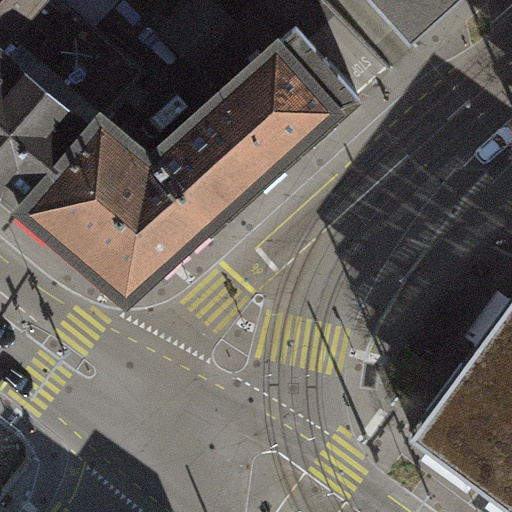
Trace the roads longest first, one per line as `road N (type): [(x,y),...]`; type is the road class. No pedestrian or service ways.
road 1 (residential): [(193,394),(401,159),(511,68)]
road 2 (secondary): [(397,511),(278,430),(193,394)]
road 3 (secondary): [(193,394),(81,328),(0,296)]
road 4 (secondary): [(0,315),(47,375),(140,454)]
